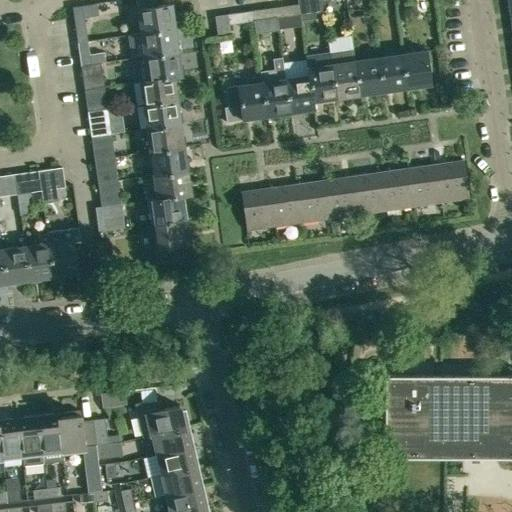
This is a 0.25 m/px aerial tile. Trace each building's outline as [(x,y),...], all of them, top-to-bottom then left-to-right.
[(73,8),(77,34),(86,32),(84,18),(98,16),(96,4),(73,8)] [(137,9),(141,34),(175,29),(171,4),(137,9)] [(300,15),(298,5),(283,7),(285,17),(300,15)] [(277,18),(275,8),(260,10),(261,20),(277,18)] [(253,21),(251,11),(236,14),(238,24),(253,21)] [(178,53),(175,29),(141,34),(144,58),(178,53)] [(87,41),(78,42),(77,43),(79,58),(89,56),(87,41)] [(336,99),(331,65),(329,50),(306,53),(308,68),(314,110),(313,102),(336,99)] [(425,51),(402,54),(407,88),(430,85),(425,51)] [(178,53),(144,58),(147,80),(139,81),(140,82),(174,77),(182,76),(178,53)] [(383,92),(407,88),(402,54),(378,58),(383,92)] [(360,95),(383,92),(378,58),(355,61),(360,95)] [(355,61),(331,65),(336,99),(360,95),(355,61)] [(81,66),(83,81),(92,80),(90,65),(81,66)] [(290,113),(314,110),(308,68),(307,68),(308,76),(285,79),(290,113)] [(177,101),(174,77),(140,82),(143,106),(177,101)] [(266,117),(262,82),(261,77),(252,78),(253,84),(225,88),(228,108),(224,108),(226,122),(266,117)] [(290,113),(285,79),(262,82),(266,117),(290,113)] [(104,87),(84,90),(85,100),(105,98),(104,87)] [(146,129),(180,124),(177,101),(143,106),(146,129)] [(87,113),(89,124),(109,121),(107,110),(87,113)] [(184,148),(180,124),(146,129),(150,153),(184,148)] [(91,137),(92,148),(112,145),(110,134),(91,137)] [(184,148),(150,153),(153,176),(187,172),(184,148)] [(114,157),(94,160),(96,171),(115,168),(114,157)] [(464,161),(436,165),(441,202),(469,198),(464,161)] [(413,206),(441,202),(436,165),(408,169),(413,206)] [(38,171),(41,191),(65,187),(62,167),(38,171)] [(408,169),(381,173),(386,210),(413,206),(408,169)] [(17,194),(41,191),(38,171),(15,174),(17,194)] [(190,195),(187,172),(153,176),(156,199),(148,200),(148,201),(182,196),(190,195)] [(358,214),(386,210),(381,173),(353,177),(358,214)] [(0,196),(17,194),(15,174),(0,176),(0,196)] [(353,177),(325,181),(330,218),(358,214),(353,177)] [(117,181),(97,184),(99,195),(119,192),(117,181)] [(303,222),(330,218),(325,181),(297,185),(303,222)] [(270,189),(275,226),(303,222),(297,185),(270,189)] [(270,189),(241,193),(246,230),(275,226),(270,189)] [(182,196),(148,201),(152,224),(186,220),(182,196)] [(120,204),(101,207),(102,218),(122,215),(120,204)] [(189,243),(186,220),(152,224),(155,248),(158,264),(191,259),(189,243)] [(48,236),(47,236),(53,277),(77,273),(73,244),(82,243),(80,229),(48,233),(48,236)] [(38,237),(39,244),(24,246),(29,280),(53,277),(47,236),(38,237)] [(109,243),(87,246),(90,266),(112,262),(109,243)] [(29,280),(24,246),(0,250),(5,284),(29,280)] [(384,419),(384,458),(471,458),(471,457),(484,457),(484,458),(511,457),(511,375),(396,376),(396,375),(384,375),(385,419),(384,419)] [(161,401),(135,404),(143,438),(189,427),(186,411),(181,412),(180,406),(163,410),(161,401)] [(64,413),(58,414),(63,453),(84,451),(88,492),(102,490),(98,459),(97,449),(97,445),(96,445),(95,430),(94,420),(82,422),(80,411),(76,411),(76,412),(64,413)] [(58,414),(38,416),(42,454),(62,452),(62,453),(63,453),(58,414)] [(38,416),(18,418),(22,456),(23,456),(24,465),(44,463),(43,461),(42,454),(38,416)] [(18,418),(0,420),(0,440),(2,458),(22,456),(18,418)] [(105,419),(94,420),(95,430),(96,445),(97,445),(108,444),(107,436),(105,419)] [(189,427),(143,438),(152,436),(157,455),(194,446),(189,427)] [(108,448),(108,444),(97,445),(97,449),(98,459),(109,457),(108,448)] [(194,446),(157,455),(161,475),(198,466),(194,446)] [(115,463),(105,464),(107,478),(116,477),(115,463)] [(198,466),(161,475),(166,495),(203,486),(198,466)] [(203,486),(166,495),(169,511),(182,511),(208,506),(203,486)] [(55,488),(46,489),(48,498),(61,496),(60,487),(55,488)] [(5,491),(7,503),(21,501),(19,489),(5,491)] [(46,489),(33,490),(34,500),(48,498),(46,489)] [(130,489),(121,491),(124,505),(133,503),(130,489)] [(102,492),(93,493),(94,502),(108,501),(107,491),(102,492)] [(82,494),(79,494),(80,500),(80,504),(94,502),(93,493),(82,494)] [(64,502),(50,503),(51,511),(53,511),(65,511),(64,502)] [(51,511),(50,503),(37,505),(37,511),(51,511)] [(135,511),(133,503),(124,505),(125,511),(135,511)]
